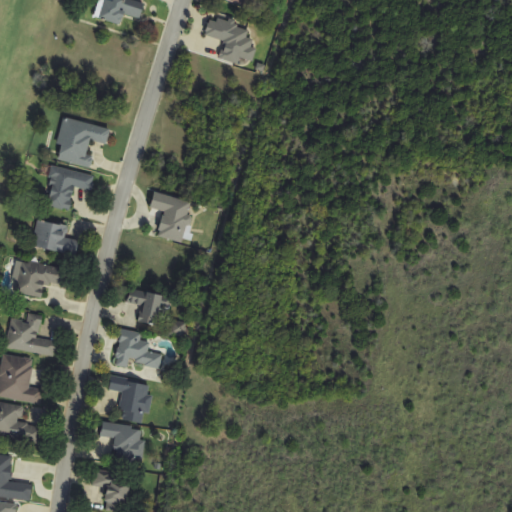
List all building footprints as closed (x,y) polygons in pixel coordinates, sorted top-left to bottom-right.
[(90,0),(82,24),(140,43),(155,0),(90,0)] [(224,0),(264,10),(266,0),(224,0)] [(56,111),(45,155),(104,170),(115,126),(56,111)] [(42,161),(31,204),(90,219),(101,176),(42,161)] [(155,193),(151,208),(164,212),(158,237),(183,243),(194,203),(155,193)] [(28,208),(19,252),(79,264),(88,220),(28,208)] [(16,255),(8,300),(68,311),(76,267),(16,255)] [(173,298),(131,289),(128,306),(141,309),(138,322),(157,326),(159,317),(168,319),(173,298)] [(7,302),(0,336),(0,346),(57,359),(67,315),(7,302)] [(121,333),(115,366),(130,368),(131,363),(161,369),(164,353),(150,351),(152,338),(121,333)] [(0,352),(0,397),(46,404),(52,359),(0,352)] [(120,420),(146,424),(152,386),(112,380),(110,392),(124,394),(120,420)] [(0,403),(0,449),(32,454),(39,410),(0,403)] [(113,461),(140,466),(147,430),(103,422),(101,437),(117,440),(113,461)] [(0,450),(0,496),(33,501),(40,456),(0,450)] [(107,511),(114,511),(129,511),(131,475),(94,473),(94,487),(108,488),(107,511)] [(0,500),(0,511),(28,511),(29,501),(0,500)]
